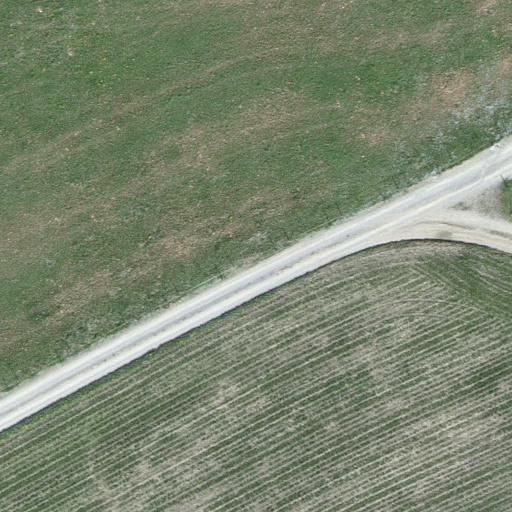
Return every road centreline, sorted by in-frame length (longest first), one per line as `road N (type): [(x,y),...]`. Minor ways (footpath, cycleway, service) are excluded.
road 1 (track): [(511,130),(393,203),(0,402)]
road 2 (track): [(511,243),(393,203)]
